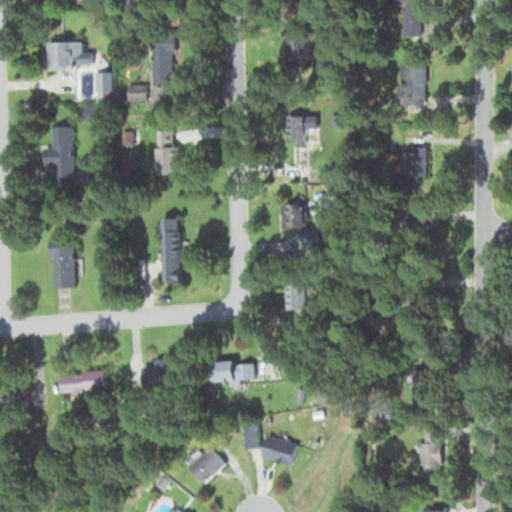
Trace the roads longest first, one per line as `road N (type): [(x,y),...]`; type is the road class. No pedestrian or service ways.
road 1 (residential): [(487,511),(482,0)]
road 2 (residential): [(233,0),(237,306)]
road 3 (residential): [(237,306),(1,326)]
